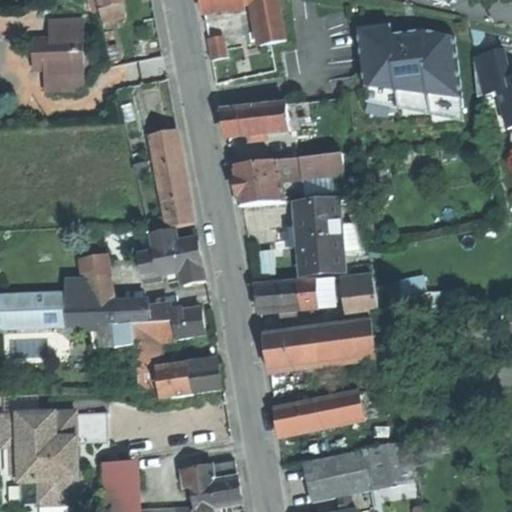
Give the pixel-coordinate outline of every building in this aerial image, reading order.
[(96,0),(101,23),(124,18),(121,5),(105,8),(103,0),(96,0)] [(201,0),(204,14),(246,5),(245,0),(201,0)] [(245,0),(246,5),(254,3),(263,44),(288,39),(280,0),(245,0)] [(50,20),(51,37),(85,36),(84,19),(50,20)] [(363,67),(367,90),(397,86),(399,99),(430,95),(432,111),(465,107),(466,107),(456,35),(427,30),(393,34),(392,23),(358,27),(363,67)] [(45,69),(86,67),(85,36),(51,37),(34,38),(35,69),(45,69)] [(227,41),(210,44),(214,61),(230,57),(227,41)] [(501,92),(510,129),(511,128),(511,73),(506,50),(474,58),(483,96),(501,92)] [(87,89),(86,67),(45,69),(46,91),(87,89)] [(369,102),(400,108),(399,99),(397,86),(367,90),(369,102)] [(400,108),(433,115),(432,111),(430,95),(399,99),(400,108)] [(290,105),(224,112),(227,127),(229,138),(293,131),(290,105)] [(465,107),(432,111),(433,115),(467,122),(465,107)] [(152,136),(162,189),(189,184),(178,130),(152,136)] [(346,175),(344,155),(281,161),(285,183),(346,175)] [(281,161),(235,166),(239,186),(243,207),(288,203),(285,183),(281,161)] [(162,189),(168,218),(170,228),(196,223),(192,204),(189,184),(162,189)] [(302,241),(302,249),(304,275),(346,272),(341,203),(299,206),(301,231),(302,241)] [(151,221),(153,233),(170,230),(170,228),(168,218),(151,221)] [(87,235),(100,234),(99,225),(87,225),(87,235)] [(170,230),(153,233),(156,248),(179,243),(176,229),(170,230)] [(141,236),(145,256),(157,254),(156,248),(153,233),(141,236)] [(161,274),(183,270),(205,266),(202,252),(200,239),(179,243),(156,248),(157,254),(161,274)] [(293,249),(302,249),(302,241),(293,241),(293,249)] [(274,251),(260,253),(263,278),(277,276),(274,251)] [(145,277),(161,274),(157,254),(145,256),(141,257),(145,277)] [(84,260),(87,280),(112,276),(109,256),(84,260)] [(186,285),(208,281),(205,266),(183,270),(186,285)] [(369,275),(342,278),(347,322),(374,320),(369,275)] [(142,390),(161,390),(159,368),(177,368),(174,340),(178,340),(175,322),(178,322),(176,314),(174,307),(152,308),(150,302),(117,304),(112,276),(87,280),(68,282),(69,295),(70,327),(76,327),(114,325),(123,324),(133,324),(136,347),(142,390)] [(320,311),(338,309),(335,278),(317,280),(320,311)] [(303,312),(320,311),(317,280),(300,281),(303,312)] [(260,302),(262,315),(303,312),(300,281),(258,285),(260,302)] [(7,329),(70,327),(69,295),(5,298),(7,329)] [(204,308),(176,314),(178,322),(175,322),(178,340),(208,335),(206,321),(204,308)] [(377,357),(372,321),(266,336),(268,351),(271,371),(377,357)] [(115,348),(124,348),(123,324),(114,325),(115,348)] [(124,348),(136,347),(133,324),(123,324),(124,348)] [(93,349),(115,348),(114,325),(76,327),(76,331),(92,330),(93,349)] [(195,396),(195,393),(192,369),(191,366),(191,361),(185,362),(181,362),(181,368),(177,368),(159,368),(161,390),(163,400),(195,396)] [(195,393),(226,389),(225,378),(222,365),(203,367),(192,369),(195,393)] [(346,398),(350,423),(368,420),(363,395),(346,398)] [(277,411),(282,436),(350,423),(346,398),(277,411)] [(108,413),(78,414),(79,444),(109,443),(109,428),(108,413)] [(78,414),(5,416),(6,447),(14,447),(15,476),(22,484),(39,483),(39,505),(74,504),(73,481),(80,481),(79,444),(78,414)] [(420,481),(412,441),(365,451),(373,491),(420,481)] [(373,491),(365,451),(306,463),(314,502),(320,501),(332,499),(373,491)] [(188,488),(195,487),(195,484),(240,477),(237,460),(210,465),(210,466),(185,470),(188,488)] [(106,511),(137,511),(138,511),(136,472),(105,474),(106,511)] [(195,487),(199,511),(214,508),(244,504),(242,493),(240,477),(195,484),(195,487)] [(23,506),(39,505),(39,483),(22,484),(23,506)]
